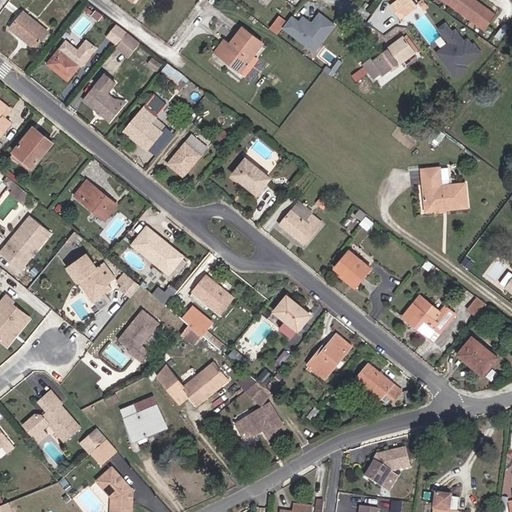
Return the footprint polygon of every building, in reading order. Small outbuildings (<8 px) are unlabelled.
[(415,7),(410,0),(396,0),(388,6),(398,20),(415,7)] [(444,0),(489,29),(501,11),(484,0),(444,0)] [(334,25),(317,12),(309,24),(299,17),(296,21),(289,17),(280,29),(313,54),(334,25)] [(43,35),(18,16),(6,31),(31,51),(43,35)] [(450,30),(444,21),(434,29),(445,44),(432,53),(452,81),(468,70),(465,65),(481,54),(473,44),(470,45),(465,38),(463,40),(454,27),(450,30)] [(237,30),(224,47),(216,57),(232,70),(242,59),(244,61),(257,46),(253,43),(237,30)] [(123,59),(135,43),(123,34),(111,49),(123,59)] [(400,35),(394,38),(369,57),(367,54),(359,59),(368,73),(376,69),(379,73),(410,50),(400,35)] [(210,52),(216,57),(224,47),(218,42),(210,52)] [(82,44),(71,59),(68,63),(56,53),(44,68),(64,84),(76,70),(78,70),(92,52),(82,44)] [(68,63),(71,59),(59,49),(56,53),(68,63)] [(103,77),(82,102),(106,122),(118,106),(105,96),(113,85),(103,77)] [(164,108),(152,98),(126,131),(137,140),(134,144),(145,153),(160,134),(149,126),(164,108)] [(0,137),(12,123),(4,116),(10,108),(0,99),(0,137)] [(421,136),(425,139),(433,129),(430,126),(421,136)] [(33,129),(15,150),(36,165),(56,141),(47,133),(43,137),(33,129)] [(440,134),(433,129),(425,139),(431,143),(440,134)] [(168,166),(183,178),(204,149),(190,137),(168,166)] [(231,178),(241,186),(244,186),(257,196),(268,182),(243,162),(231,178)] [(417,168),(421,207),(441,204),(441,207),(463,204),(460,181),(436,184),(434,166),(417,168)] [(27,203),(33,193),(14,182),(8,192),(27,203)] [(106,202),(82,183),(70,197),(99,220),(108,209),(103,205),(106,202)] [(244,186),(241,186),(242,191),(254,200),(257,196),(244,186)] [(295,203),(288,212),(305,226),(308,223),(305,220),(309,216),(295,203)] [(358,220),(362,215),(355,209),(350,213),(358,220)] [(277,226),(300,245),(317,223),(309,216),(305,220),(308,223),(305,226),(288,212),(277,226)] [(364,215),(358,222),(365,228),(371,221),(364,215)] [(5,254),(24,268),(51,233),(32,218),(5,254)] [(144,226),(140,230),(146,235),(148,233),(164,246),(166,244),(144,226)] [(140,230),(129,244),(162,270),(170,261),(173,264),(175,266),(182,258),(179,256),(176,253),(177,253),(177,252),(166,244),(164,246),(148,233),(146,235),(140,230)] [(339,277),(354,288),(367,269),(347,251),(334,270),(340,275),(339,277)] [(78,254),(59,267),(68,279),(71,277),(71,278),(79,290),(89,294),(100,287),(78,254)] [(170,261),(162,270),(165,273),(173,264),(170,261)] [(120,297),(131,284),(115,272),(109,279),(114,283),(110,288),(120,297)] [(71,278),(68,279),(83,302),(102,289),(100,287),(89,294),(79,290),(71,278)] [(228,298),(202,278),(189,293),(216,314),(228,298)] [(105,284),(110,288),(114,283),(109,279),(105,284)] [(155,298),(162,304),(168,298),(161,291),(155,298)] [(0,343),(2,345),(22,320),(4,305),(6,302),(0,295),(0,343)] [(484,302),(475,295),(465,309),(474,315),(484,302)] [(283,299),(270,314),(280,323),(274,331),(286,341),(292,332),(294,334),(306,318),(283,299)] [(432,341),(441,328),(410,304),(401,317),(432,341)] [(132,344),(150,322),(133,308),(108,340),(120,348),(119,351),(132,362),(140,351),(132,344)] [(183,319),(195,329),(201,323),(188,313),(183,319)] [(305,367),(322,380),(347,349),(333,338),(322,352),(319,350),(305,367)] [(497,360),(470,339),(457,356),(484,376),(497,360)] [(190,405),(222,381),(210,365),(178,389),(190,405)] [(383,396),(390,403),(396,394),(364,368),(353,382),(377,403),(383,396)] [(267,393),(253,383),(240,393),(256,406),(267,393)] [(53,404),(42,391),(31,401),(38,411),(32,416),(28,416),(16,425),(26,438),(35,431),(34,428),(41,423),(55,441),(70,428),(52,406),(53,404)] [(143,397),(114,410),(117,417),(115,419),(119,430),(122,429),(127,440),(156,428),(143,397)] [(264,404),(232,425),(241,440),(251,433),(252,430),(256,427),(262,438),(279,428),(264,404)] [(92,465),(108,451),(99,440),(83,454),(92,465)] [(400,456),(372,460),(360,483),(377,492),(385,477),(403,475),(400,456)] [(105,500),(104,511),(125,511),(125,493),(105,471),(91,484),(105,500)] [(313,511),(314,511),(320,511),(324,495),(316,494),(313,511)] [(427,511),(441,511),(444,500),(430,498),(427,511)] [(308,511),(309,503),(293,501),(292,509),(279,507),(278,511),(308,511)]
